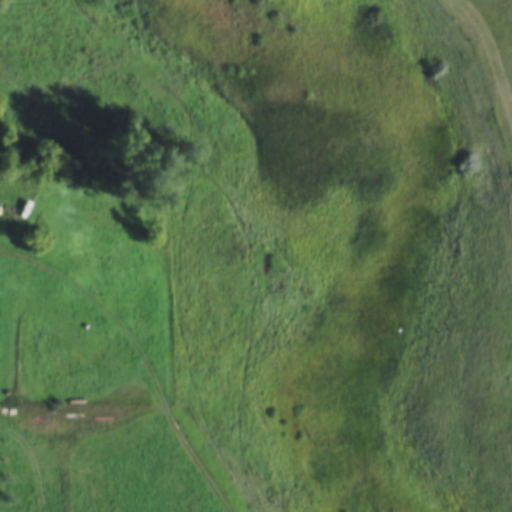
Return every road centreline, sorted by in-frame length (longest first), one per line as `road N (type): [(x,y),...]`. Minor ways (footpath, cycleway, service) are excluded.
road 1 (track): [(235,511),(123,328),(45,263),(0,239)]
road 2 (track): [(0,407),(167,403)]
